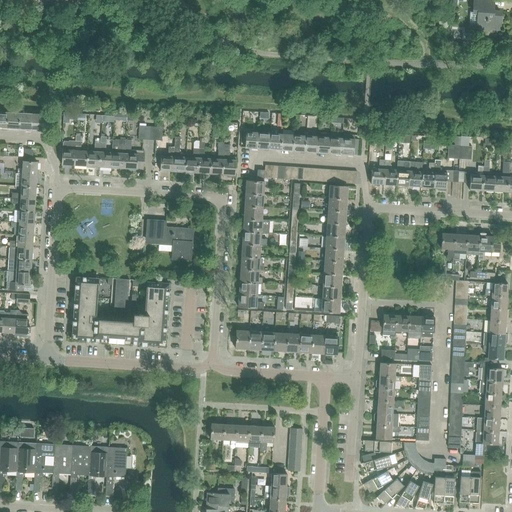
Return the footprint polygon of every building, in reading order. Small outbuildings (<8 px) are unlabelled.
[(470,13),(469,27),(477,28),(500,29),(501,12),(493,12),(493,0),(474,0),(473,13),(470,13)] [(7,128),(19,129),(20,113),(8,112),(7,128)] [(19,129),(31,129),(32,113),(20,113),(19,129)] [(32,113),(31,129),(43,130),(44,114),(32,113)] [(282,134),(281,150),(293,151),(294,135),(294,130),(283,130),(282,134)] [(245,147),(257,148),(258,132),(246,132),(245,147)] [(257,148),(269,149),(270,133),(258,132),(257,148)] [(269,149),(281,150),(282,134),(270,133),(269,149)] [(318,137),(317,152),(329,153),(330,137),(331,133),(318,133),(318,137)] [(342,138),(341,154),(353,155),(353,154),(357,155),(359,139),(354,139),(355,135),(342,134),(342,138)] [(293,151),(305,151),(306,136),(294,135),(293,151)] [(175,147),(173,171),(185,172),(186,157),(187,153),(180,153),(180,147),(181,137),(175,136),(175,147)] [(305,151),(317,152),(318,137),(306,136),(305,151)] [(101,142),(99,166),(112,167),(113,152),(106,152),(106,143),(107,137),(106,137),(101,137),(101,142)] [(329,153),(341,154),(342,138),(330,137),(329,153)] [(124,168),(125,144),(126,140),(126,139),(120,138),(120,145),(113,144),(113,152),(112,167),(124,168)] [(63,149),(62,164),(74,165),(76,141),(69,140),(68,141),(64,141),(64,142),(63,142),(63,149)] [(125,144),(124,168),(137,169),(137,168),(138,150),(131,150),(131,140),(126,140),(125,144)] [(74,165),(87,166),(88,151),(81,150),(81,141),(76,141),(74,165)] [(87,166),(99,166),(101,142),(95,142),(94,151),(88,151),(87,166)] [(199,149),(198,172),(210,173),(211,158),(210,158),(205,158),(205,149),(204,149),(204,142),(200,142),(199,149)] [(224,150),(223,174),(235,175),(236,160),(236,157),(229,157),(230,145),(224,145),(223,150),(224,150)] [(161,162),(160,170),(173,171),(175,147),(169,147),(169,154),(161,153),(161,155),(161,162)] [(186,157),(185,172),(186,172),(198,172),(199,149),(194,148),(193,153),(187,153),(186,157)] [(211,156),(210,158),(211,158),(210,173),(223,174),(224,150),(223,150),(219,150),(218,150),(217,156),(211,156)] [(371,183),(384,184),(385,160),(380,159),(379,168),(372,168),(371,183)] [(384,184),(396,185),(397,170),(390,169),(391,160),(385,160),(384,184)] [(433,187),(433,189),(437,189),(438,191),(446,191),(446,188),(447,170),(440,170),(440,163),(440,160),(435,160),(435,163),(433,187)] [(23,163),(22,174),(36,175),(37,162),(23,161),(23,163)] [(397,170),(396,185),(408,186),(409,186),(409,185),(410,161),(404,161),(397,161),(397,164),(397,168),(396,168),(396,170),(397,170)] [(409,185),(409,186),(421,186),(422,171),(422,162),(416,161),(410,161),(409,185)] [(421,186),(433,187),(435,163),(429,162),(429,172),(422,171),(421,186)] [(496,176),(495,191),(507,192),(509,167),(509,162),(503,162),(503,167),(503,174),(496,173),(496,176)] [(470,189),(482,190),(484,166),(478,165),(478,175),(471,174),(470,189)] [(482,190),(495,191),(496,176),(489,175),(489,166),(484,166),(482,190)] [(258,169),(257,181),(265,181),(265,177),(265,169),(258,169)] [(22,174),(21,186),(36,187),(36,175),(22,174)] [(247,180),(246,193),(265,194),(266,182),(266,181),(265,181),(257,181),(247,180)] [(330,185),(329,198),(348,199),(348,186),(330,185)] [(12,192),(12,197),(35,199),(36,187),(21,186),(21,193),(12,192)] [(246,193),(245,205),(264,206),(265,194),(246,193)] [(20,203),(20,210),(34,211),(35,199),(12,197),(11,203),(20,203)] [(329,198),(328,210),(347,212),(348,199),(329,198)] [(245,205),(244,218),(263,219),(264,206),(245,205)] [(20,210),(19,223),(33,224),(34,211),(20,210)] [(328,210),(327,223),(346,224),(347,212),(328,210)] [(147,218),(146,238),(150,238),(150,244),(159,245),(158,251),(172,251),(172,255),(172,258),(191,260),(192,255),(192,245),(192,240),(188,240),(188,227),(166,225),(166,219),(147,218)] [(243,230),(262,232),(269,232),(269,219),(263,219),(244,218),(243,230)] [(11,222),(11,228),(14,228),(14,235),(18,235),(33,236),(33,224),(19,223),(11,222)] [(327,223),(327,236),(345,237),(346,224),(327,223)] [(243,230),(243,243),(261,244),(262,232),(243,230)] [(448,258),(454,258),(455,233),(442,232),(441,248),(448,249),(448,258)] [(455,233),(454,258),(460,258),(460,255),(460,254),(466,254),(466,250),(467,234),(455,233)] [(466,250),(466,254),(478,255),(479,251),(480,235),(468,234),(467,234),(466,250)] [(10,242),(9,246),(32,248),(33,236),(18,235),(18,242),(10,242)] [(478,255),(478,260),(484,261),(485,251),(491,252),(491,251),(492,244),(493,236),(480,235),(479,251),(478,255)] [(327,236),(326,248),(345,249),(345,237),(327,236)] [(243,243),(242,256),(260,257),(261,244),(243,243)] [(500,244),(492,244),(491,251),(500,252),(500,244)] [(9,252),(9,259),(31,260),(32,248),(9,246),(9,252)] [(326,248),(325,261),(344,262),(345,249),(326,248)] [(242,256),(241,268),(260,269),(263,270),(264,265),(260,265),(260,257),(242,256)] [(8,271),(10,271),(30,272),(31,260),(9,259),(8,271)] [(325,261),(324,273),(343,275),(344,262),(325,261)] [(241,268),(240,281),(259,282),(262,282),(262,277),(259,277),(260,269),(241,268)] [(30,272),(10,271),(9,283),(6,283),(6,290),(23,291),(24,284),(30,285),(30,272)] [(324,273),(323,286),(342,287),(343,275),(324,273)] [(74,306),(73,307),(74,307),(73,320),(73,321),(73,324),(72,324),(73,324),(73,333),(79,333),(78,339),(95,341),(96,341),(99,341),(99,342),(99,341),(101,341),(101,335),(108,336),(107,341),(125,342),(125,337),(132,337),(131,343),(133,343),(133,344),(136,344),(137,344),(137,343),(141,344),(141,345),(142,345),(142,344),(147,344),(147,345),(147,344),(159,345),(159,338),(165,339),(166,331),(167,331),(167,330),(166,330),(166,327),(167,327),(166,327),(167,313),(168,313),(167,313),(167,310),(168,310),(168,309),(167,309),(168,294),(169,294),(168,294),(169,291),(170,291),(169,291),(169,283),(147,281),(147,282),(145,314),(134,313),(133,324),(125,323),(126,321),(109,320),(109,322),(101,322),(102,319),(95,319),(98,279),(99,279),(99,278),(76,276),(76,284),(75,284),(75,287),(75,288),(76,288),(75,303),(74,303),(74,306)] [(128,280),(116,280),(115,279),(113,314),(127,316),(128,280)] [(457,280),(456,290),(468,290),(468,281),(459,280),(457,280)] [(240,281),(239,293),(258,295),(259,282),(240,281)] [(486,295),(492,296),(508,297),(509,284),(493,283),(493,289),(486,289),(486,295)] [(323,286),(323,299),(341,300),(342,287),(323,286)] [(456,290),(456,299),(468,299),(468,290),(456,290)] [(17,300),(17,303),(30,304),(30,301),(30,294),(18,293),(17,300)] [(239,293),(238,306),(257,308),(262,308),(263,303),(257,302),(258,295),(239,293)] [(492,296),(492,308),(507,309),(508,297),(492,296)] [(341,300),(323,299),(322,312),(340,313),(341,300)] [(456,305),(455,314),(467,315),(467,306),(456,305)] [(492,308),(491,320),(506,321),(507,309),(492,308)] [(4,318),(3,332),(15,333),(16,310),(10,310),(10,313),(4,313),(4,318)] [(16,310),(15,333),(19,333),(19,338),(30,338),(31,328),(28,328),(29,315),(23,314),(20,310),(16,310)] [(396,330),(397,314),(384,314),(384,323),(383,332),(383,335),(389,335),(389,337),(389,338),(395,338),(395,333),(396,333),(396,330)] [(396,330),(396,333),(401,334),(401,330),(409,331),(409,315),(397,314),(396,330)] [(421,331),(421,338),(434,338),(434,332),(435,316),(435,314),(428,314),(427,316),(422,315),(421,331)] [(455,314),(455,323),(466,324),(467,315),(455,314)] [(422,315),(409,315),(409,331),(415,331),(415,337),(421,338),(421,331),(422,315)] [(491,320),(490,333),(505,334),(506,321),(491,320)] [(381,323),(371,322),(370,332),(380,333),(381,323)] [(236,348),(249,349),(250,330),(237,329),(236,348)] [(249,349),(261,350),(263,331),(250,330),(249,349)] [(454,330),(454,339),(466,339),(466,330),(454,330)] [(261,350),(274,350),(275,332),(263,331),(261,350)] [(274,350),(287,351),(288,333),(275,332),(274,350)] [(326,335),(325,354),(338,354),(339,336),(338,336),(338,333),(332,332),(332,336),(326,335)] [(484,332),(483,345),(489,346),(504,347),(505,342),(508,343),(508,335),(505,334),(490,333),(484,332)] [(287,351),(300,352),(301,333),(288,333),(287,351)] [(300,352),(312,353),(313,334),(301,333),(300,352)] [(312,353),(325,354),(326,335),(313,334),(312,353)] [(454,339),(453,348),(465,349),(466,339),(454,339)] [(483,345),(483,351),(489,352),(488,357),(488,358),(484,358),(484,363),(496,364),(496,358),(504,359),(504,347),(489,346),(483,345)] [(382,359),(395,359),(395,353),(395,351),(382,350),(382,359)] [(420,355),(420,360),(433,361),(433,351),(420,351),(420,355)] [(380,362),(379,375),(395,376),(396,363),(380,362)] [(482,363),(481,381),(487,381),(502,382),(503,369),(496,368),(496,364),(484,363),(482,363)] [(419,371),(419,380),(431,381),(432,372),(419,371)] [(452,374),(452,383),(464,384),(464,375),(452,374)] [(379,387),(379,388),(394,389),(395,381),(400,381),(401,376),(395,376),(379,375),(379,379),(377,379),(376,381),(376,385),(377,387),(379,387)] [(419,380),(419,389),(431,390),(431,381),(419,380)] [(481,381),(481,393),(486,393),(501,394),(502,382),(487,381),(481,381)] [(452,383),(451,392),(463,393),(464,384),(452,383)] [(379,388),(378,400),(394,401),(394,389),(379,388)] [(486,393),(485,406),(501,407),(501,394),(486,393)] [(418,396),(418,405),(430,406),(431,397),(418,396)] [(451,399),(450,408),(462,409),(463,400),(451,399)] [(378,400),(377,412),(393,413),(393,408),(397,408),(399,407),(403,407),(403,401),(394,401),(378,400)] [(418,405),(418,414),(430,415),(430,406),(418,405)] [(485,406),(484,418),(500,419),(501,407),(485,406)] [(450,408),(450,417),(462,418),(462,409),(450,408)] [(377,421),(376,425),(392,426),(393,413),(377,412),(377,413),(375,413),(374,414),(374,419),(375,421),(377,421)] [(477,426),(477,430),(499,432),(500,419),(484,418),(484,427),(477,426)] [(417,422),(417,431),(429,431),(429,422),(417,422)] [(211,439),(224,440),(225,424),(212,423),(211,439)] [(225,424),(224,440),(231,440),(231,444),(236,444),(236,440),(237,424),(225,424)] [(236,440),(248,441),(249,425),(237,424),(236,440)] [(449,424),(449,433),(461,433),(462,424),(449,424)] [(249,425),(248,441),(261,442),(262,426),(249,425)] [(376,425),(376,438),(392,438),(397,439),(397,432),(399,432),(399,426),(392,426),(376,425)] [(262,426),(260,451),(266,451),(267,442),(274,443),(275,427),(262,426)] [(477,430),(476,445),(482,445),(482,444),(483,444),(498,445),(499,432),(477,430)] [(429,431),(417,431),(416,440),(429,440),(429,431)] [(449,433),(448,448),(460,448),(461,443),(461,433),(449,433)] [(391,442),(364,440),(364,444),(365,444),(365,450),(364,450),(364,451),(373,451),(373,452),(379,452),(391,452),(391,442)] [(16,472),(18,443),(0,442),(0,443),(0,474),(5,475),(5,471),(16,472)] [(404,449),(404,451),(416,448),(415,443),(403,442),(404,449)] [(23,472),(34,473),(36,444),(18,443),(16,472),(16,475),(23,476),(23,472)] [(36,444),(34,473),(34,476),(41,477),(41,473),(52,474),(54,445),(36,444)] [(54,445),(52,474),(53,477),(59,478),(59,474),(70,475),(72,446),(54,445)] [(72,446),(70,475),(70,478),(77,478),(78,475),(88,476),(90,447),(72,446)] [(88,476),(88,479),(95,479),(95,476),(106,477),(108,448),(90,447),(88,476)] [(108,448),(106,477),(106,480),(113,480),(113,477),(125,478),(126,449),(108,448)] [(406,457),(407,458),(417,453),(416,448),(404,451),(406,457)] [(410,464),(412,465),(420,457),(417,453),(407,458),(410,464)] [(362,463),(363,464),(364,467),(365,467),(366,472),(366,473),(375,470),(375,471),(381,469),(381,468),(392,465),(389,455),(362,463)] [(416,469),(418,470),(424,460),(420,457),(412,465),(416,469)] [(423,473),(425,474),(429,462),(424,460),(418,470),(423,473)] [(429,462),(425,474),(433,476),(434,470),(434,463),(429,462)] [(363,484),(363,485),(365,488),(366,487),(369,492),(369,493),(377,488),(377,489),(383,486),(382,485),(392,480),(387,471),(363,484)] [(470,476),(469,505),(469,504),(472,504),(473,503),(478,503),(478,504),(479,504),(479,495),(481,472),(471,471),(470,476)] [(271,473),(271,486),(286,487),(287,474),(271,473)] [(470,476),(460,476),(459,505),(465,506),(465,504),(468,504),(468,505),(469,505),(470,476)] [(443,506),(445,477),(435,477),(433,503),(434,503),(439,503),(439,504),(443,505),(443,506)] [(445,477),(443,506),(443,505),(447,505),(447,504),(452,504),(453,504),(455,478),(445,477)] [(396,478),(377,497),(379,500),(380,499),(384,503),(384,504),(391,498),(392,499),(396,494),(395,494),(404,486),(396,478)] [(410,481),(396,504),(399,506),(400,505),(405,508),(405,509),(410,501),(411,501),(414,496),(413,496),(419,486),(410,481)] [(429,495),(432,484),(422,481),(415,507),(419,509),(419,507),(424,509),(425,509),(428,501),(430,495),(429,495)] [(265,498),(270,498),(286,499),(286,495),(289,495),(289,487),(286,487),(271,486),(270,493),(265,493),(265,498)] [(221,493),(207,492),(206,506),(229,507),(229,501),(234,502),(235,489),(221,488),(221,493)] [(270,498),(269,511),(285,511),(286,499),(270,498)]
